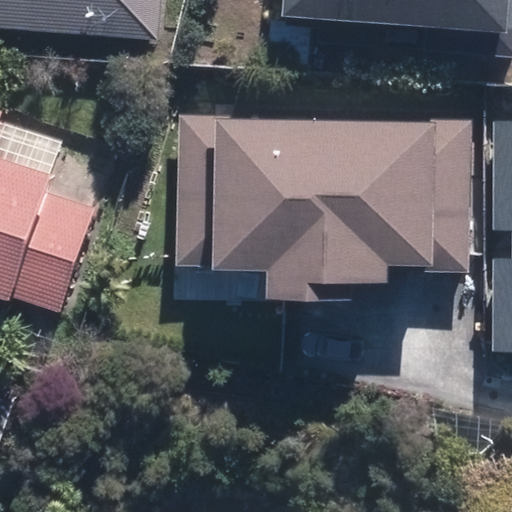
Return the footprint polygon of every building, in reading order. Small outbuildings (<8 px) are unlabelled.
[(0,0),(0,31),(156,41),(158,0),(0,0)] [(511,0),(284,0),(283,19),(511,31),(511,0)] [(470,109),(193,97),(179,97),(172,269),(260,273),(259,297),(388,302),(389,284),(463,287),(470,109)] [(0,301),(58,321),(96,208),(46,192),(53,170),(0,151),(0,110),(1,107),(0,106),(0,301)] [(0,374),(0,432),(16,380),(0,374)]
